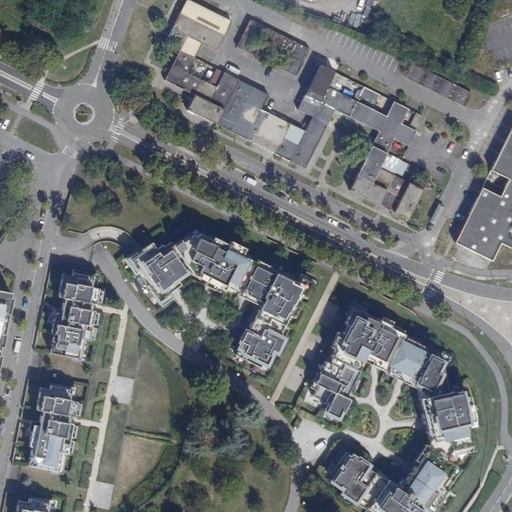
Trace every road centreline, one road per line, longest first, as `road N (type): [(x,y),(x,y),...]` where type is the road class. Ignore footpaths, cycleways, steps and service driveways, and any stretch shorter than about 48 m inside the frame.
road 1 (residential): [(94,129),(466,312),(511,357)]
road 2 (residential): [(511,295),(398,261),(102,116)]
road 3 (residential): [(49,238),(104,259),(159,331),(272,410),(301,461),(294,511)]
road 4 (residential): [(0,499),(49,238)]
road 5 (unknown): [(324,50),(297,85),(234,56),(229,43),(242,10)]
